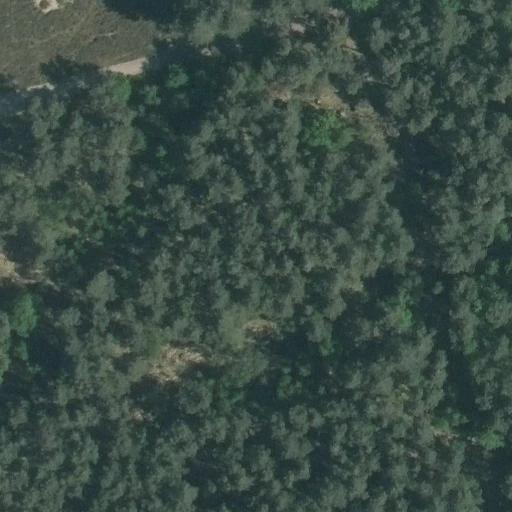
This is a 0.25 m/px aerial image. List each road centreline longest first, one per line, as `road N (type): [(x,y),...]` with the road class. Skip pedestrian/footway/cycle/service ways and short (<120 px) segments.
road 1 (track): [(326,1),(364,116),(397,114),(428,149),(419,186),(393,210),(458,395),(443,415),(450,439),(475,452),(493,511)]
road 2 (track): [(0,94),(326,1)]
